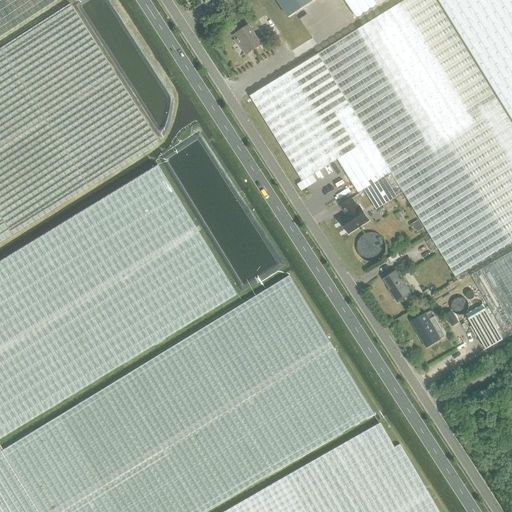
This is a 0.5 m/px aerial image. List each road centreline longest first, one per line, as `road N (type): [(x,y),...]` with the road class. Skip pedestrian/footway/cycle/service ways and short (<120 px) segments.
road 1 (secondary): [(475,511),(144,0)]
road 2 (unclassified): [(498,511),(168,0)]
